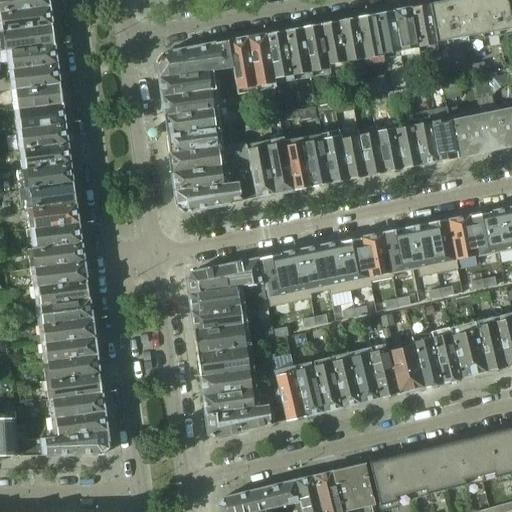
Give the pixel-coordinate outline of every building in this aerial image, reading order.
[(0,0),(0,13),(48,7),(47,0),(0,0)] [(460,0),(428,6),(435,42),(466,38),(460,0)] [(491,0),(462,0),(460,0),(466,38),(497,32),(491,0)] [(511,0),(491,0),(497,32),(511,30),(511,34),(511,0)] [(428,6),(410,10),(416,48),(435,45),(435,42),(428,6)] [(48,7),(0,13),(0,19),(1,25),(0,24),(0,32),(51,25),(48,7)] [(410,10),(392,13),(399,51),(416,48),(410,10)] [(392,13),(375,16),(382,54),(399,51),(392,13)] [(375,16),(356,19),(364,60),(382,56),(382,54),(375,16)] [(356,19),(339,23),(346,63),(364,60),(356,19)] [(339,23),(320,26),(327,67),(346,63),(339,23)] [(51,25),(0,32),(0,52),(9,51),(53,44),(51,25)] [(320,26),(302,29),(310,74),(320,73),(322,77),(329,76),(327,67),(320,26)] [(302,29),(283,33),(292,77),(302,76),(304,80),(311,79),(310,74),(302,29)] [(283,33),(265,36),(274,81),(284,79),(285,84),(292,82),(292,77),(283,33)] [(265,36),(246,39),(255,86),(266,85),(267,90),(275,89),(274,81),(265,36)] [(255,86),(246,39),(227,43),(232,69),(236,87),(237,95),(256,92),(255,86)] [(232,69),(227,43),(161,55),(156,62),(158,79),(232,69)] [(53,44),(9,51),(11,60),(6,61),(7,71),(12,71),(56,65),(53,44)] [(56,65),(12,71),(13,80),(8,81),(10,91),(15,90),(59,84),(56,65)] [(473,77),(471,65),(454,68),(457,80),(473,77)] [(236,87),(232,69),(158,79),(161,98),(236,87)] [(511,147),(511,69),(505,71),(511,109),(480,115),(487,153),(511,147)] [(443,85),(445,98),(453,96),(451,83),(443,85)] [(59,84),(15,90),(16,100),(11,101),(13,111),(17,110),(61,104),(59,84)] [(217,109),(215,98),(237,95),(236,87),(161,98),(163,116),(217,109)] [(389,102),(406,99),(405,89),(387,93),(389,102)] [(297,109),(278,113),(280,121),(286,120),(286,122),(307,118),(306,108),(314,106),(316,117),(353,109),(351,99),(334,103),(332,94),(296,101),(297,109)] [(61,104),(17,110),(19,119),(14,120),(15,131),(20,130),(64,124),(61,104)] [(215,128),(213,119),(218,118),(217,109),(163,116),(166,135),(215,128)] [(259,117),(263,138),(271,136),(267,115),(259,117)] [(480,115),(448,121),(455,159),(487,153),(480,115)] [(448,119),(429,123),(437,163),(455,159),(448,121),(448,119)] [(384,174),(376,131),(374,132),(373,121),(361,123),(363,134),(358,135),(365,177),(384,174)] [(429,123),(411,126),(419,167),(437,163),(429,123)] [(64,124),(20,130),(21,140),(17,140),(18,150),(23,150),(67,144),(64,124)] [(411,126),(394,130),(402,170),(419,167),(411,126)] [(217,147),(216,137),(221,136),(219,128),(215,128),(166,135),(168,154),(217,147)] [(394,128),(376,131),(384,174),(402,170),(394,130),(394,128)] [(319,133),(321,139),(330,184),(348,181),(340,139),(339,135),(327,138),(326,132),(319,133)] [(301,137),(302,143),(311,188),(330,184),(321,139),(310,141),(309,135),(301,137)] [(358,135),(340,139),(348,181),(365,177),(358,135)] [(283,140),(284,143),(293,192),(311,188),(302,143),(291,145),(290,139),(283,140)] [(263,141),(264,146),(273,196),(293,192),(284,143),(273,144),(272,140),(263,141)] [(273,196),(264,146),(254,148),(253,143),(245,145),(248,162),(251,181),(255,199),(273,196)] [(67,144),(23,150),(24,159),(20,160),(21,170),(26,169),(69,163),(67,144)] [(248,162),(245,145),(245,144),(222,146),(217,147),(168,154),(171,172),(248,162)] [(251,181),(248,162),(171,172),(174,191),(251,181)] [(69,163),(26,169),(27,179),(22,179),(24,191),(29,190),(72,184),(69,163)] [(255,199),(251,181),(174,191),(176,208),(183,214),(255,199)] [(75,203),(72,184),(29,190),(30,200),(25,200),(26,205),(27,210),(32,209),(75,203)] [(78,223),(75,203),(32,209),(33,219),(29,220),(30,230),(34,230),(78,223)] [(511,227),(508,210),(488,214),(496,253),(511,249),(511,227)] [(488,214),(469,218),(476,257),(496,253),(488,214)] [(469,218),(446,222),(453,261),(455,261),(476,257),(469,218)] [(446,222),(426,226),(435,275),(455,271),(457,271),(455,261),(453,261),(446,222)] [(80,242),(78,223),(34,230),(36,238),(31,239),(33,249),(80,242)] [(408,230),(404,231),(411,270),(416,269),(418,278),(435,275),(426,226),(414,229),(408,230)] [(394,233),(382,235),(390,274),(391,274),(411,270),(404,231),(394,233)] [(382,235),(359,240),(368,283),(369,283),(391,279),(392,278),(391,274),(390,274),(382,235)] [(359,240),(339,243),(349,292),(369,288),(370,288),(369,283),(368,283),(359,240)] [(83,261),(80,242),(33,249),(34,259),(28,260),(30,269),(35,268),(83,261)] [(339,243),(319,247),(328,291),(327,291),(328,296),(329,296),(349,292),(339,243)] [(319,247),(299,251),(308,295),(309,295),(327,291),(328,291),(319,247)] [(299,251),(279,255),(289,304),(309,300),(310,300),(309,295),(308,295),(299,251)] [(279,255),(259,260),(266,299),(267,298),(269,308),(289,304),(279,255)] [(190,273),(186,280),(187,293),(241,286),(248,285),(262,283),(257,260),(190,273)] [(85,280),(83,261),(35,268),(36,279),(30,280),(32,287),(37,286),(85,280)] [(493,278),(481,281),(483,289),(495,286),(493,278)] [(88,299),(85,280),(37,286),(39,297),(33,298),(34,307),(40,306),(88,299)] [(481,281),(469,283),(471,291),(483,289),(481,281)] [(262,283),(248,285),(249,291),(263,289),(262,283)] [(241,286),(187,293),(190,312),(239,305),(237,295),(241,294),(241,286)] [(450,288),(438,290),(440,298),(452,296),(450,288)] [(438,290),(427,292),(428,300),(440,298),(438,290)] [(0,311),(12,310),(9,291),(0,292),(0,311)] [(487,293),(475,296),(454,300),(456,310),(471,307),(470,304),(482,301),(489,299),(487,293)] [(407,298),(395,300),(397,308),(409,306),(407,298)] [(88,299),(40,306),(42,315),(35,316),(35,318),(37,326),(43,325),(91,318),(88,299)] [(395,300),(383,302),(385,310),(397,308),(395,300)] [(269,321),(266,305),(265,301),(259,303),(263,321),(269,321)] [(443,310),(442,303),(424,307),(425,314),(443,310)] [(239,305),(190,312),(193,331),(241,324),(240,314),(245,313),(243,305),(239,305)] [(364,307),(352,310),(354,318),(366,315),(364,307)] [(352,310),(340,312),(342,320),(354,318),(352,310)] [(324,316),(313,318),(314,326),(326,324),(324,316)] [(25,328),(37,326),(35,318),(23,319),(25,328)] [(91,318),(43,325),(44,333),(37,334),(38,336),(39,343),(45,342),(93,336),(91,318)] [(313,318),(301,320),(302,328),(314,326),(313,318)] [(511,318),(494,322),(505,369),(511,367),(511,318)] [(476,327),(476,330),(487,373),(505,369),(494,322),(476,327)] [(241,324),(193,331),(196,354),(245,347),(243,333),(247,332),(246,324),(241,324)] [(285,328),(273,331),(274,339),(287,336),(285,328)] [(476,330),(449,337),(460,380),(487,373),(476,330)] [(449,333),(431,338),(441,384),(460,380),(449,337),(449,333)] [(28,345),(39,343),(38,336),(27,337),(28,345)] [(95,354),(93,336),(45,342),(46,352),(40,353),(40,354),(42,361),(47,360),(95,354)] [(412,342),(413,345),(423,389),(441,384),(431,338),(412,342)] [(413,345),(387,351),(397,395),(423,389),(413,345)] [(245,347),(196,354),(199,377),(248,370),(246,356),(250,355),(249,347),(245,347)] [(397,395),(387,351),(386,348),(367,353),(378,400),(397,395)] [(367,353),(349,357),(360,404),(378,400),(367,353)] [(98,373),(95,354),(47,360),(49,372),(43,373),(44,381),(50,380),(98,373)] [(264,359),(263,368),(273,366),(273,356),(264,359)] [(349,357),(330,362),(341,409),(360,404),(349,357)] [(330,362),(312,366),(323,413),(341,409),(330,362)] [(312,366),(293,371),(304,418),(323,413),(312,366)] [(248,370),(199,377),(201,396),(250,389),(255,388),(254,380),(250,380),(248,370)] [(304,418),(293,371),(275,375),(275,377),(280,395),(281,403),(285,422),(304,418)] [(101,393),(98,373),(50,380),(52,391),(46,392),(46,393),(47,400),(52,399),(101,393)] [(250,389),(201,396),(204,414),(257,406),(257,399),(252,399),(250,389)] [(101,393),(52,399),(54,409),(48,410),(50,419),(55,418),(103,411),(101,393)] [(271,426),(269,409),(268,405),(257,406),(204,414),(207,435),(213,440),(271,426)] [(106,431),(103,411),(55,418),(57,428),(51,429),(53,438),(106,431)] [(21,443),(18,423),(17,412),(5,412),(5,418),(0,418),(0,457),(23,457),(21,443)] [(511,428),(499,431),(511,479),(511,478),(511,428)] [(108,448),(106,431),(53,438),(42,440),(31,441),(21,443),(23,457),(103,455),(108,448)] [(511,479),(499,431),(430,448),(440,492),(494,479),(495,483),(511,479)] [(440,492),(430,448),(368,463),(380,511),(397,507),(396,502),(440,492)] [(375,511),(363,465),(331,472),(340,511),(375,511)] [(340,511),(331,472),(313,477),(320,511),(340,511)] [(320,511),(313,477),(293,482),(298,503),(300,511),(320,511)] [(298,503),(293,482),(221,499),(217,506),(217,511),(257,511),(264,510),(283,506),(298,503)] [(511,511),(511,502),(500,506),(501,511),(511,511)] [(300,511),(298,503),(283,506),(284,511),(300,511)]
